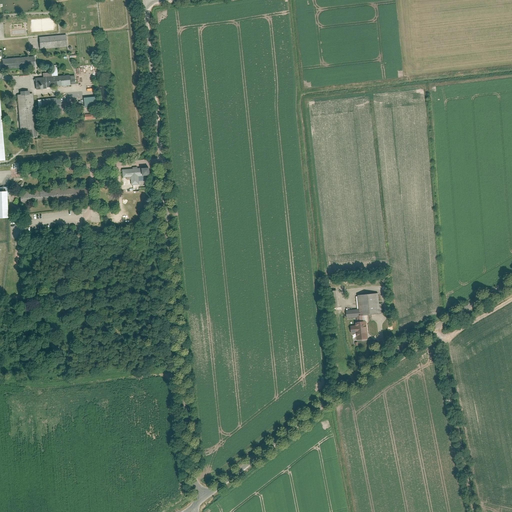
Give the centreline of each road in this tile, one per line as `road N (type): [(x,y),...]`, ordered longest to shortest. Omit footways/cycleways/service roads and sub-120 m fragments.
road 1 (unclassified): [(155,0),(142,1),(176,368),(205,497)]
road 2 (residential): [(205,497),(328,399),(511,281)]
